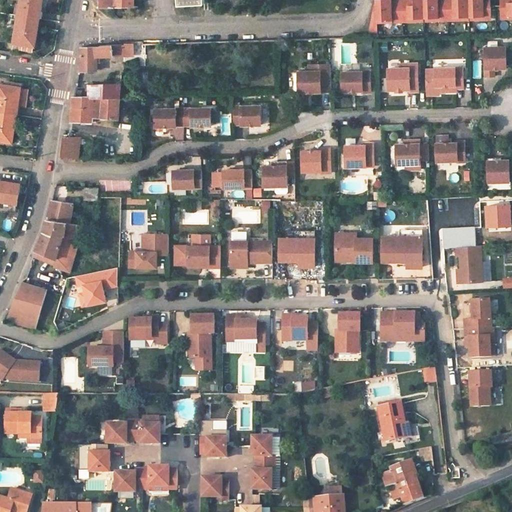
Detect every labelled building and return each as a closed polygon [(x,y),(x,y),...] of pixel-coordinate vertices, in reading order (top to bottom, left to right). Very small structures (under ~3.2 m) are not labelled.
[(19,0),(17,15),(39,18),(40,10),(42,10),(43,0),(19,0)] [(392,23),(400,23),(399,8),(392,8),(392,0),(383,0),(384,0),(377,1),(375,10),(372,10),(364,36),(379,36),(378,22),(392,21),(392,23)] [(408,8),(407,0),(392,0),(392,8),(399,8),(400,23),(439,22),(439,18),(403,19),(403,8),(408,8)] [(403,8),(403,19),(439,18),(439,22),(446,21),(445,7),(439,7),(438,0),(407,0),(408,8),(403,8)] [(454,6),(453,0),(438,0),(439,7),(445,7),(446,21),(470,21),(470,17),(449,18),(448,7),(454,6)] [(448,7),(449,18),(470,17),(492,16),(491,5),(484,5),(483,0),(453,0),(454,6),(448,7)] [(501,5),(501,16),(509,16),(511,15),(511,0),(507,0),(508,4),(501,5)] [(17,15),(13,43),(23,45),(22,49),(33,51),(34,46),(35,47),(39,29),(37,28),(39,18),(17,15)] [(83,47),(81,47),(81,69),(81,71),(95,70),(96,56),(124,55),(125,44),(100,45),(99,46),(83,47)] [(506,47),(484,48),(486,77),(490,77),(494,77),(494,69),(507,68),(506,47)] [(331,92),(330,64),(309,65),(309,72),(298,72),(298,93),(314,92),(331,92)] [(417,64),(401,64),(401,69),(387,69),(388,90),(396,90),(396,92),(399,92),(402,92),(402,90),(409,89),(409,91),(418,91),(417,64)] [(462,68),(435,69),(435,86),(446,86),(455,86),(455,88),(463,88),(462,68)] [(361,72),(341,73),(342,92),(352,91),(362,91),(362,93),(371,93),(370,71),(361,72)] [(117,85),(89,85),(89,96),(99,96),(99,98),(120,98),(121,85),(122,74),(117,74),(117,85)] [(0,84),(0,112),(16,115),(17,106),(19,106),(23,85),(3,82),(2,84),(0,84)] [(74,96),(89,96),(89,85),(76,86),(74,96)] [(74,96),(73,97),(72,122),(93,122),(93,117),(118,119),(120,98),(99,98),(99,96),(89,96),(74,96)] [(260,105),(233,106),(233,124),(241,124),(241,125),(250,124),(261,124),(260,105)] [(184,125),(184,108),(155,109),(155,126),(166,126),(176,126),(176,125),(184,125)] [(211,108),(184,108),(184,125),(192,124),(192,126),(202,125),(212,125),(211,108)] [(16,115),(0,112),(0,140),(13,143),(16,125),(14,125),(16,115)] [(79,138),(63,137),(61,156),(77,157),(79,138)] [(420,170),(419,141),(416,141),(411,141),(411,145),(404,145),(395,145),(396,165),(405,165),(410,165),(410,170),(420,170)] [(465,162),(464,142),(456,142),(456,143),(446,144),(436,144),(437,162),(457,161),(457,162),(465,162)] [(355,146),(345,147),(345,167),(374,166),(373,144),(365,144),(365,146),(355,146)] [(331,173),(330,149),(325,149),(320,149),(320,151),(302,152),(302,172),(321,171),(321,173),(331,173)] [(492,159),(487,159),(488,183),(510,182),(509,161),(501,161),(497,162),(497,159),(492,159)] [(283,162),(278,162),(278,166),(272,166),(264,166),(264,186),(288,186),(287,162),(283,162)] [(234,170),(223,170),(224,188),(252,187),(252,170),(244,170),(244,169),(234,170)] [(202,187),(202,171),(195,171),(195,170),(188,170),(173,170),(174,188),(202,187)] [(1,179),(0,179),(0,200),(17,203),(20,183),(1,180),(1,179)] [(99,200),(99,187),(86,186),(86,200),(99,200)] [(71,224),(73,204),(51,200),(46,220),(71,224)] [(71,224),(46,220),(44,227),(43,232),(38,242),(35,250),(56,259),(53,265),(53,267),(70,271),(86,226),(71,224)] [(170,233),(143,233),(143,251),(130,251),(130,266),(143,266),(157,266),(157,253),(170,253),(170,233)] [(347,237),(336,237),(336,257),(355,257),(355,261),(355,262),(364,262),(372,262),(372,239),(357,239),(357,234),(347,233),(347,237)] [(399,237),(383,237),(382,261),(395,261),(408,261),(423,262),(422,238),(399,237)] [(295,238),(280,238),(279,261),(290,261),(300,261),(300,266),(315,266),(315,238),(295,238)] [(271,262),(271,241),(230,240),(230,261),(246,261),(259,262),(271,262)] [(188,245),(187,245),(186,263),(187,263),(208,263),(208,266),(214,266),(219,266),(220,245),(209,245),(188,245)] [(481,247),(457,248),(457,257),(461,256),(461,263),(461,270),(462,284),(483,282),(481,247)] [(56,259),(35,250),(32,257),(53,265),(56,259)] [(46,291),(21,283),(12,305),(9,312),(37,320),(46,291)] [(492,328),(491,301),(473,302),(474,320),(465,321),(465,325),(466,330),(492,328)] [(360,331),(360,314),(339,313),(339,322),(339,330),(339,338),(336,338),(336,353),(354,353),(354,340),(358,340),(358,331),(360,331)] [(398,313),(381,313),(381,340),(396,340),(396,334),(416,334),(416,337),(423,337),(425,335),(424,323),(422,321),(419,321),(414,321),(415,313),(398,313)] [(198,314),(192,314),(191,332),(191,339),(187,339),(187,349),(192,349),(192,357),(210,357),(210,332),(214,332),(214,314),(198,314)] [(237,315),(227,315),(228,342),(238,342),(238,339),(256,339),(257,344),(257,347),(265,346),(265,324),(257,324),(257,320),(252,320),(247,320),(237,320),(237,315)] [(293,315),(282,315),(282,335),(292,335),(292,340),(307,340),(307,349),(318,349),(318,322),(308,322),(308,317),(302,317),(297,317),(293,317),(293,315)] [(144,318),(130,318),(129,338),(158,338),(158,343),(167,343),(167,323),(158,323),(158,316),(153,316),(149,316),(148,318),(144,318)] [(492,328),(466,330),(466,335),(466,339),(470,339),(471,348),(471,357),(492,356),(491,338),(495,337),(494,328),(492,328)] [(123,363),(123,333),(114,333),(104,333),(104,346),(104,349),(97,349),(89,349),(89,367),(113,367),(113,363),(123,363)] [(14,361),(0,352),(0,375),(4,378),(8,380),(38,382),(39,363),(26,362),(14,361)] [(438,368),(426,369),(427,382),(438,381),(438,368)] [(491,371),(470,372),(471,389),(471,406),(490,405),(489,387),(492,387),(491,371)] [(45,393),(45,412),(60,412),(61,393),(45,393)] [(399,402),(378,406),(384,440),(403,436),(400,423),(404,422),(399,402)] [(21,409),(11,409),(7,409),(6,434),(19,435),(20,438),(29,439),(29,435),(42,435),(43,417),(32,417),(32,413),(21,413),(21,409)] [(158,416),(142,415),(141,423),(157,423),(158,416)] [(126,423),(107,422),(107,443),(127,443),(127,440),(133,440),(133,421),(126,421),(126,423)] [(139,421),(133,421),(133,440),(139,440),(139,443),(159,443),(160,423),(157,423),(141,423),(139,423),(139,421)] [(404,422),(400,423),(403,436),(408,435),(406,421),(404,422)] [(203,434),(199,434),(198,454),(202,454),(202,457),(222,458),(222,437),(213,437),(202,437),(203,434)] [(270,437),(250,436),(250,457),(252,457),(252,462),(272,463),(272,457),(269,457),(270,437)] [(277,437),(270,437),(269,457),(272,457),(278,457),(277,437)] [(107,446),(88,446),(88,450),(91,450),(91,470),(111,470),(111,450),(107,450),(107,446)] [(278,490),(278,457),(272,457),(272,463),(272,470),(269,470),(269,490),(278,490)] [(412,460),(391,467),(392,471),(384,474),(389,487),(396,484),(405,505),(415,501),(421,499),(414,476),(417,474),(412,460)] [(272,463),(252,462),(252,470),(249,469),(249,489),(269,490),(269,470),(272,470),(272,463)] [(150,468),(143,467),(143,487),(150,487),(150,484),(169,484),(169,486),(177,486),(177,467),(170,467),(170,464),(150,464),(150,468)] [(136,470),(116,470),(116,490),(118,490),(134,490),(136,490),(136,487),(143,487),(143,467),(136,467),(136,470)] [(417,474),(414,476),(421,499),(425,498),(417,474)] [(219,477),(199,477),(199,497),(218,498),(218,501),(225,501),(226,480),(219,480),(219,477)] [(27,511),(31,500),(24,498),(25,494),(12,490),(9,500),(0,497),(0,511),(27,511)] [(344,511),(344,496),(314,498),(315,511),(344,511)] [(89,511),(90,503),(44,503),(42,511),(89,511)]
